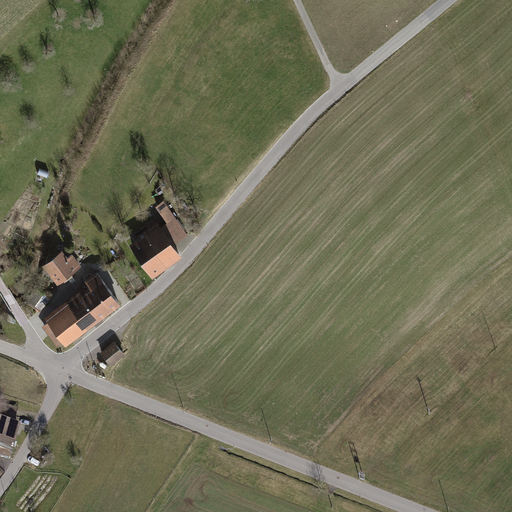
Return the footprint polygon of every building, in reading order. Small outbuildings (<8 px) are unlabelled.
[(152,278),(182,254),(175,246),(188,235),(161,200),(148,210),(156,221),(125,245),(152,278)] [(62,250),(42,265),(56,285),(81,267),(73,255),(68,258),(62,250)] [(66,343),(120,303),(99,276),(45,316),(49,321),(42,326),(57,347),(64,342),(66,343)] [(45,294),(37,288),(30,297),(38,303),(45,294)] [(124,355),(116,343),(101,353),(109,365),(124,355)] [(0,437),(17,442),(21,426),(14,424),(18,409),(0,404),(0,437)] [(17,442),(0,437),(0,450),(2,451),(0,455),(12,458),(17,442)]
